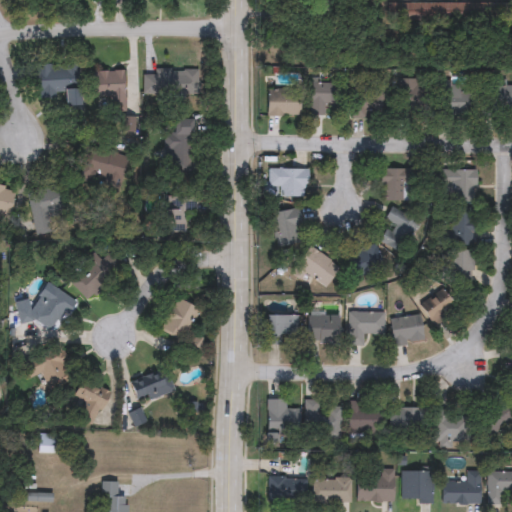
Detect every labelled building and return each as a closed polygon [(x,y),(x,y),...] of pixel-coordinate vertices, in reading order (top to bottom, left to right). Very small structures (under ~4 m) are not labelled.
[(414,4),(414,20),(390,20),(390,4),(414,4)] [(79,65),(79,107),(63,108),(63,97),(35,97),(35,66),(79,65)] [(155,69),(198,69),(198,82),(200,82),(200,95),(141,95),(141,74),(155,73),(155,69)] [(89,72),(124,72),(125,112),(104,112),(104,102),(90,102),(89,72)] [(423,80),(423,111),(395,111),(395,80),(423,80)] [(324,115),(310,115),(310,84),(345,84),(345,107),(324,107),(324,115)] [(437,84),(460,84),(461,94),(476,94),(476,116),(437,116),(437,84)] [(511,111),(488,111),(488,86),(511,86),(511,111)] [(383,87),(383,118),(353,118),(353,87),(383,87)] [(266,117),(266,90),(299,90),(299,117),(266,117)] [(169,120),(193,120),(192,175),(169,174),(169,120)] [(85,146),(127,162),(115,192),(74,176),(85,146)] [(307,170),(307,197),(280,197),(280,188),(268,188),(268,170),(307,170)] [(380,170),(408,170),(407,202),(379,201),(380,170)] [(439,171),(474,171),(474,203),(447,203),(447,186),(439,186),(439,171)] [(0,187),(14,189),(9,223),(0,222),(0,187)] [(54,218),(57,232),(35,236),(28,193),(64,187),(69,215),(54,218)] [(195,197),(195,216),(186,216),(186,233),(159,233),(159,210),(170,210),(170,197),(195,197)] [(383,221),(389,208),(417,221),(401,254),(380,244),(390,224),(383,221)] [(473,245),(449,245),(449,208),(473,208),(473,245)] [(272,212),(297,210),(301,244),(276,247),(272,212)] [(355,281),(345,257),(373,244),(384,268),(355,281)] [(323,291),(293,269),(310,247),(339,269),(323,291)] [(474,251),(474,286),(451,286),(451,251),(474,251)] [(88,301),(67,278),(93,255),(100,263),(105,258),(118,273),(88,301)] [(16,319),(24,306),(32,311),(50,286),(74,303),(53,334),(31,318),(26,325),(16,319)] [(159,332),(175,298),(198,310),(182,343),(159,332)] [(448,299),(452,319),(429,324),(425,305),(433,303),(433,302),(448,299)] [(347,346),(347,313),(383,313),(382,335),(362,335),(362,347),(347,346)] [(266,346),(266,316),(296,316),(296,336),(282,336),(282,346),(266,346)] [(393,346),(389,320),(419,316),(422,342),(393,346)] [(337,317),(337,344),(306,344),(306,317),(337,317)] [(198,354),(187,352),(190,340),(200,342),(198,354)] [(32,376),(28,360),(62,353),(68,384),(43,389),(40,374),(32,376)] [(128,383),(164,371),(171,392),(135,405),(128,383)] [(108,396),(89,426),(75,418),(84,404),(70,395),(81,378),(108,396)] [(511,419),(489,439),(475,423),(503,399),(511,409),(511,419)] [(285,401),(285,410),(298,410),(298,432),(266,432),(266,401),(285,401)] [(303,433),(303,402),(320,402),(320,408),(340,408),(340,433),(303,433)] [(348,403),(380,403),(380,434),(348,434),(348,403)] [(144,422),(134,428),(127,416),(137,410),(144,422)] [(423,410),(423,433),(389,433),(389,410),(423,410)] [(467,416),(467,445),(434,445),(434,416),(467,416)] [(59,435),(59,453),(37,453),(37,435),(59,435)] [(356,503),(356,478),(379,478),(379,470),(392,470),(392,503),(356,503)] [(431,503),(400,503),(400,472),(431,472),(431,503)] [(486,505),(486,472),(511,472),(511,493),(500,493),(500,505),(486,505)] [(442,504),(442,475),(479,476),(479,505),(442,504)] [(305,479),(304,503),(266,503),(266,478),(305,479)] [(313,503),(313,480),(349,480),(349,503),(313,503)] [(116,483),(116,498),(125,498),(125,511),(106,511),(99,511),(99,483),(116,483)] [(50,503),(25,503),(25,494),(50,494),(50,503)]
